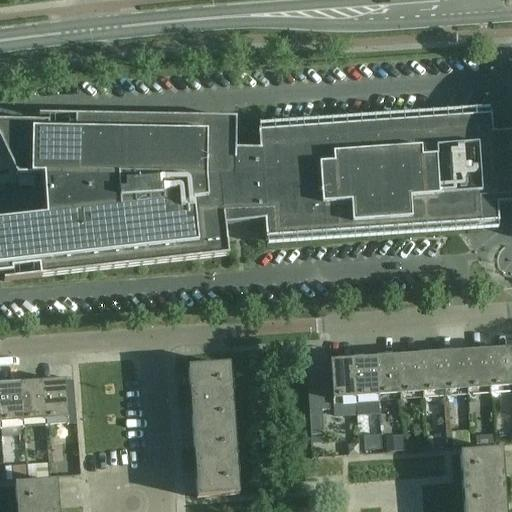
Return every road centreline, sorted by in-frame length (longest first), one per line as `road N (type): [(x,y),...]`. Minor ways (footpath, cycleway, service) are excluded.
road 1 (residential): [(154,338),(511,313)]
road 2 (tertiary): [(231,17),(464,19)]
road 3 (residential): [(105,511),(105,504),(163,498),(154,338)]
road 4 (residential): [(0,348),(154,338)]
road 5 (tertiary): [(375,0),(231,17)]
road 6 (tertiary): [(93,30),(231,17)]
